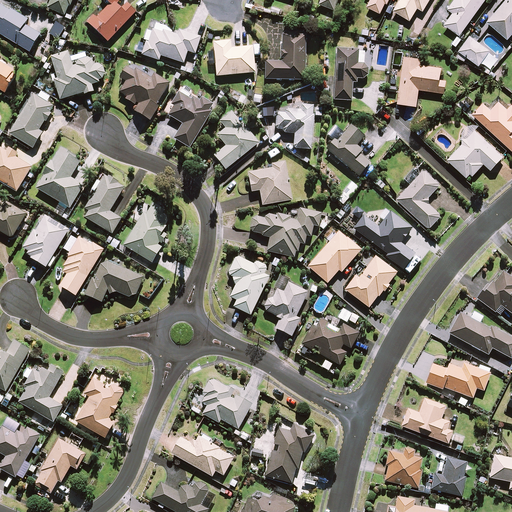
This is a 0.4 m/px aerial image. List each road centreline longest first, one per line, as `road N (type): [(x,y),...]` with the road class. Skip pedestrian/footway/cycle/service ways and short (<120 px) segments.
road 1 (residential): [(362,414),(431,286),(511,201)]
road 2 (residential): [(105,131),(118,150),(170,171),(206,204),(209,250),(186,313)]
road 3 (residential): [(96,511),(130,475),(173,353)]
road 4 (residential): [(205,338),(362,414)]
road 5 (residential): [(21,299),(56,330),(80,337),(162,332)]
